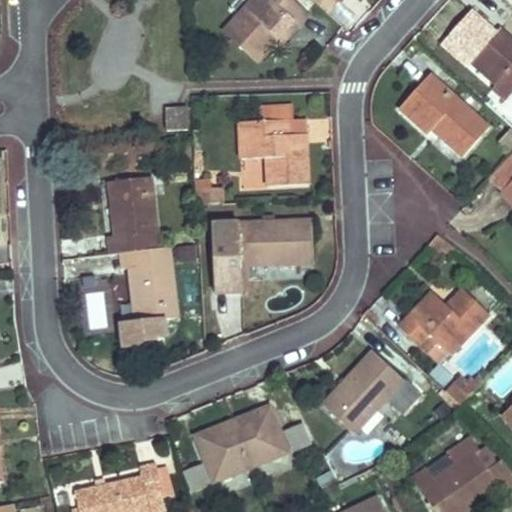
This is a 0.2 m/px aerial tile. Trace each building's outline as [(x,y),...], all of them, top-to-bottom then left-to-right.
[(269,0),(268,0),(253,0),(224,32),(257,62),(292,24),(297,28),(308,16),(290,0),(269,0)] [(312,0),(326,13),(337,0),(312,0)] [(467,67),(470,63),(477,56),(483,61),(476,68),(496,86),(493,90),(505,102),(511,94),(511,40),(500,30),(496,33),(472,12),(442,45),(467,67)] [(292,24),(274,44),(278,48),(297,28),(292,24)] [(477,56),(470,63),(476,68),(483,61),(477,56)] [(428,136),(432,131),(435,128),(439,132),(436,135),(463,159),(490,129),(430,76),(400,110),(428,136)] [(260,108),(260,123),(288,121),(293,121),(293,106),(260,108)] [(187,110),(168,111),(169,132),(188,131),(187,110)] [(293,121),(288,121),(289,136),(307,135),(306,120),(293,121)] [(309,186),(307,135),(289,136),(288,121),(260,123),(240,124),(241,160),(267,159),(268,187),(309,186)] [(511,133),(503,144),(511,152),(511,151),(511,133)] [(502,193),(511,182),(511,156),(489,181),(502,193)] [(110,238),(112,255),(122,254),(160,250),(151,179),(110,183),(116,237),(110,238)] [(210,180),(195,181),(196,207),(209,206),(209,204),(223,204),(222,190),(211,191),(210,180)] [(511,182),(502,193),(511,202),(511,182)] [(215,294),(242,293),(242,282),(241,266),(249,266),(312,263),(311,221),(273,223),(264,223),(212,225),(215,294)] [(177,319),(169,248),(160,250),(122,254),(124,270),(130,269),(136,323),(121,325),(124,348),(139,346),(146,342),(155,341),(155,338),(155,333),(166,332),(165,320),(177,319)] [(241,266),(242,282),(248,282),(250,282),(249,266),(241,266)] [(90,329),(108,327),(103,291),(85,293),(90,329)] [(447,308),(433,293),(399,328),(419,347),(438,365),(449,353),(451,355),(489,316),(463,291),(447,308)] [(354,435),(387,399),(404,381),(373,352),(323,406),(354,435)] [(461,379),(447,394),(461,406),(482,383),(478,379),(474,382),(472,381),(468,385),(461,379)] [(404,381),(387,399),(403,414),(420,395),(404,381)] [(233,422),(251,468),(289,454),(270,407),(233,422)] [(511,407),(502,416),(511,426),(511,407)] [(214,483),(251,468),(233,422),(196,437),(214,483)] [(296,452),(310,447),(301,425),(287,431),(296,452)] [(412,479),(435,511),(451,511),(467,501),(471,507),(499,488),(503,494),(511,488),(511,477),(501,461),(496,465),(487,471),(476,454),(480,451),(470,438),(412,479)] [(487,471),(496,465),(484,448),(480,451),(476,454),(487,471)] [(186,471),(195,493),(209,487),(200,465),(186,471)] [(72,511),(161,511),(167,511),(164,499),(157,469),(157,466),(141,469),(143,478),(75,493),(79,509),(72,511)] [(157,469),(164,499),(175,496),(168,467),(157,469)] [(384,511),(378,499),(351,511),(384,511)] [(467,501),(451,511),(464,511),(471,507),(467,501)]
